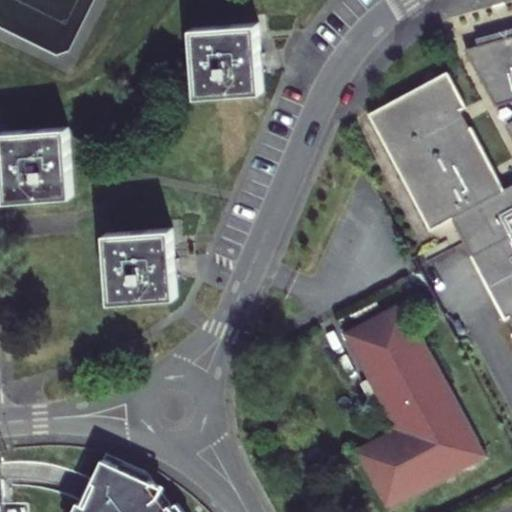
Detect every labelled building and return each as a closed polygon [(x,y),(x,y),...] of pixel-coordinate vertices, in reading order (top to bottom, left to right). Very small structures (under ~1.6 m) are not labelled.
[(260,22),(193,28),(198,96),(266,89),(263,56),(260,22)] [(474,120),(472,121),(463,104),(469,101),(450,65),(371,108),(434,224),(456,212),(509,317),(511,315),(511,30),(467,42),(498,99),(511,95),(511,115),(508,118),(511,125),(511,179),(507,182),(474,120)] [(69,127),(3,132),(5,166),(8,200),(74,195),(69,127)] [(172,228),(107,233),(111,302),(177,297),(175,262),(172,228)] [(404,301),(343,333),(367,378),(375,393),(395,430),(352,453),(384,511),(387,511),(487,457),(404,301)] [(375,393),(367,378),(360,382),(368,397),(375,393)] [(120,465),(103,457),(93,479),(88,476),(71,511),(176,511),(171,506),(169,503),(166,505),(159,495),(151,486),(153,482),(148,479),(120,465)] [(122,460),(120,465),(148,479),(151,473),(122,460)] [(153,482),(151,486),(159,495),(163,486),(153,482)] [(177,502),(171,506),(176,511),(184,511),(177,502)]
